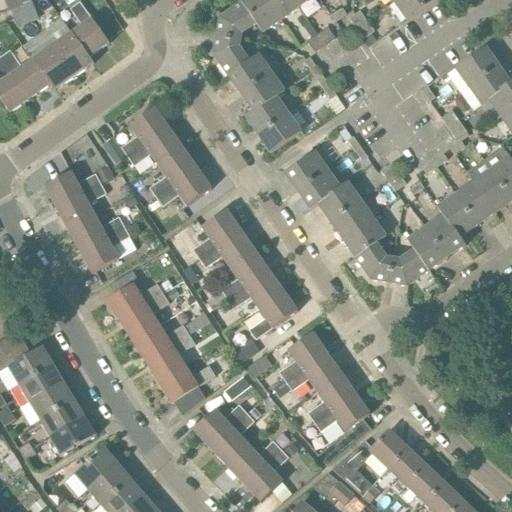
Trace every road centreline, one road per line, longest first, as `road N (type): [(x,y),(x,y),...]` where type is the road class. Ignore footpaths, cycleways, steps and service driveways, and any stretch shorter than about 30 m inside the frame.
road 1 (residential): [(205,511),(102,385),(0,197)]
road 2 (residential): [(156,43),(364,334)]
road 3 (residential): [(416,154),(378,91),(496,0)]
road 4 (residential): [(364,334),(435,425),(511,499)]
road 5 (residential): [(0,171),(145,68),(156,43)]
road 6 (residential): [(364,334),(387,314),(422,318),(511,259)]
